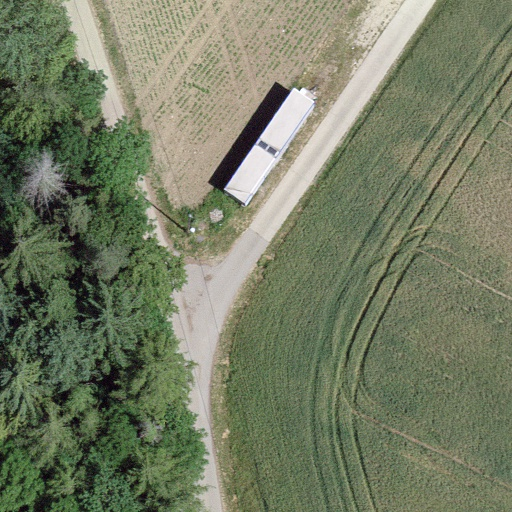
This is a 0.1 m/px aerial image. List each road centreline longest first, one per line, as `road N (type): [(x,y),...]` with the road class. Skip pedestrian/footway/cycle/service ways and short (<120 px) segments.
road 1 (track): [(189,344),(79,0)]
road 2 (unclassified): [(214,511),(189,344)]
